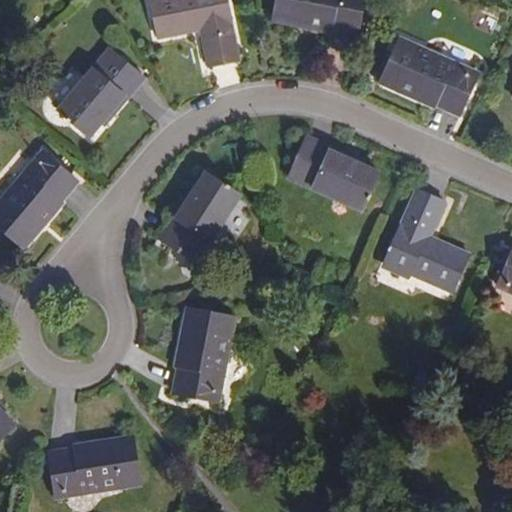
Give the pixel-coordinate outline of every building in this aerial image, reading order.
[(240,62),(229,0),(153,0),(159,36),(203,29),(209,67),(240,62)] [(278,0),(275,18),(359,34),(365,0),(278,0)] [(383,81),(462,116),(481,74),(402,39),(383,81)] [(90,138),(103,124),(143,76),(111,50),(59,112),(90,138)] [(143,76),(103,124),(107,127),(147,80),(143,76)] [(306,140),(363,166),(365,161),(308,135),(306,140)] [(380,173),(363,166),(306,140),(290,177),(363,210),(380,173)] [(78,181),(43,152),(0,203),(0,228),(23,247),(78,181)] [(206,174),(197,190),(163,242),(197,263),(240,196),(206,174)] [(163,242),(197,190),(192,187),(158,239),(163,242)] [(446,202),(418,190),(385,262),(453,293),(470,255),(430,237),(446,202)] [(511,254),(498,287),(511,293),(511,254)] [(236,318),(191,309),(175,394),(220,402),(236,318)] [(0,440),(16,426),(3,412),(0,408),(0,440)] [(135,440),(49,454),(56,499),(142,485),(135,440)]
